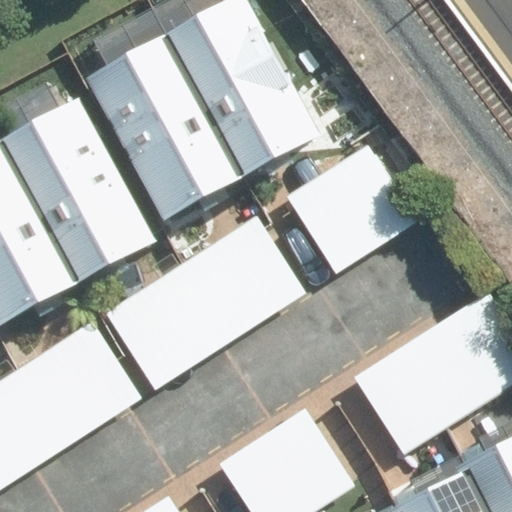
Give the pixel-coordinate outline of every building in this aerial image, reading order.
[(246,2),(97,84),(170,215),(319,133),(246,2)] [(80,109),(0,151),(0,314),(3,321),(152,241),(80,109)] [(373,143),(291,196),(341,272),(422,218),(373,143)] [(262,214),(110,311),(158,386),(311,290),(262,214)] [(511,317),(493,289),(358,376),(409,455),(511,389),(511,317)] [(98,320),(0,385),(0,494),(149,396),(98,320)] [(310,409),(225,464),(256,511),(321,511),(361,487),(310,409)] [(511,511),(511,444),(467,466),(471,474),(399,509),(400,511),(511,511)] [(183,511),(174,498),(151,511),(183,511)]
